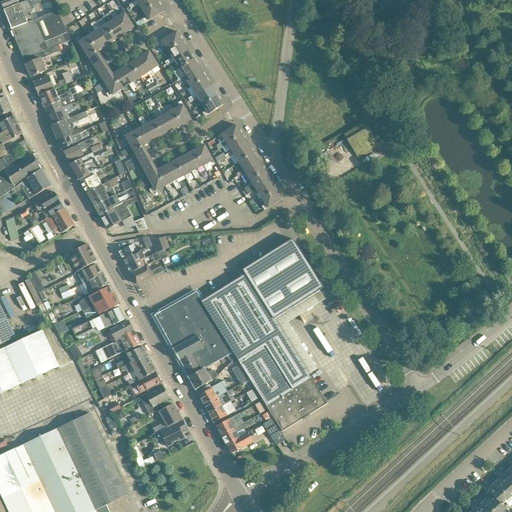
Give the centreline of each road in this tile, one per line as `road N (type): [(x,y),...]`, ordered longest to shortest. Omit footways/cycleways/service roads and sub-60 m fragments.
road 1 (tertiary): [(239,494),(63,178),(0,41)]
road 2 (residential): [(420,388),(241,106)]
road 3 (unknown): [(91,227),(23,280),(69,391),(0,425)]
road 4 (unclassified): [(239,494),(420,388)]
